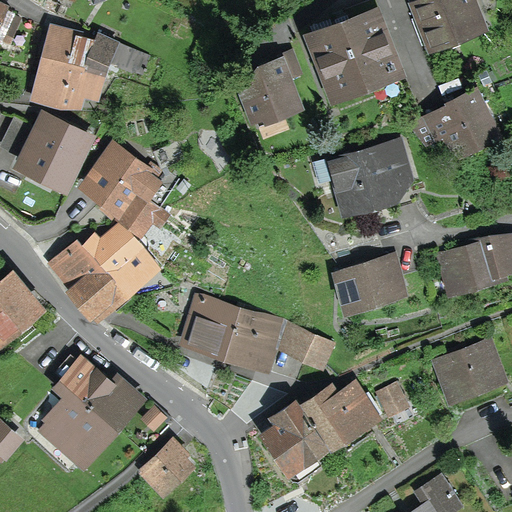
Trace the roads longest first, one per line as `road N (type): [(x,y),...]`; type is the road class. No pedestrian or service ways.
road 1 (residential): [(86,325),(216,444),(237,511)]
road 2 (residential): [(86,325),(125,321),(294,392)]
road 3 (residential): [(344,511),(511,416)]
road 4 (residential): [(511,217),(373,245)]
road 5 (residential): [(0,238),(86,325)]
